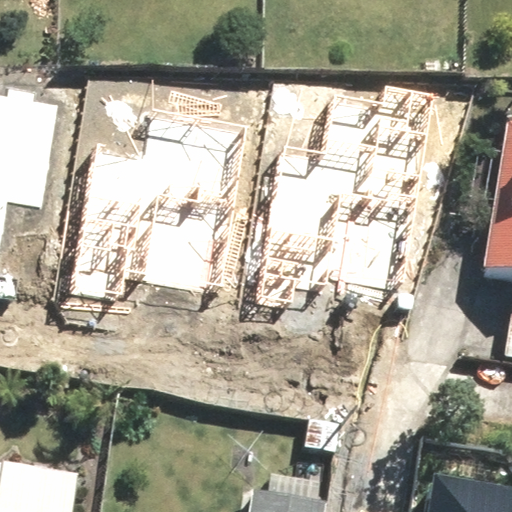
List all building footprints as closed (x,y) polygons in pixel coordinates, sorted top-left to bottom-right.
[(426,147),(343,127),(319,228),(315,227),(291,324),(385,347),(409,247),(402,246),(426,147)] [(490,152),(468,284),(511,290),(511,136),(493,134),(490,152)] [(190,144),(0,188),(0,191),(36,345),(149,319),(151,327),(240,306),(227,250),(215,252),(190,144)] [(511,511),(511,470),(431,456),(420,511),(511,511)] [(59,511),(63,486),(0,476),(0,511),(59,511)] [(316,511),(317,508),(239,497),(237,511),(316,511)]
